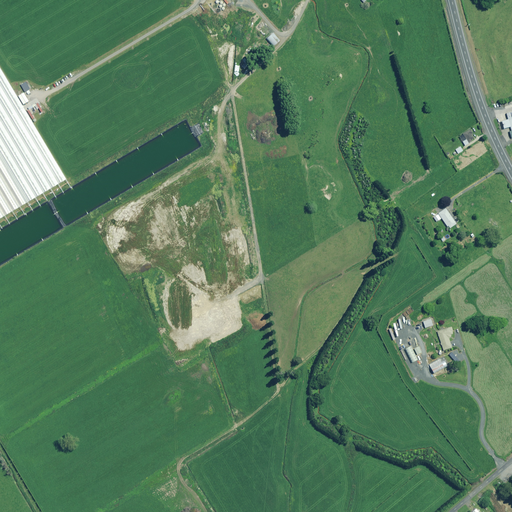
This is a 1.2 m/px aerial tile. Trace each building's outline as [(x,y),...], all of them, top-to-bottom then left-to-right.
[(280,41),(273,33),(267,38),(274,46),(280,41)] [(472,132),(470,129),(462,134),(466,140),(462,142),(465,146),(472,142),(471,140),(475,138),(471,133),(472,132)] [(456,224),(445,209),(433,217),(436,222),(441,218),(447,227),(448,226),(450,228),(456,224)] [(452,329),(451,327),(437,332),(443,350),(452,348),(449,339),(451,335),(450,335),(453,334),(452,331),(453,331),(452,329)] [(417,360),(410,346),(404,349),(411,363),(417,360)]
